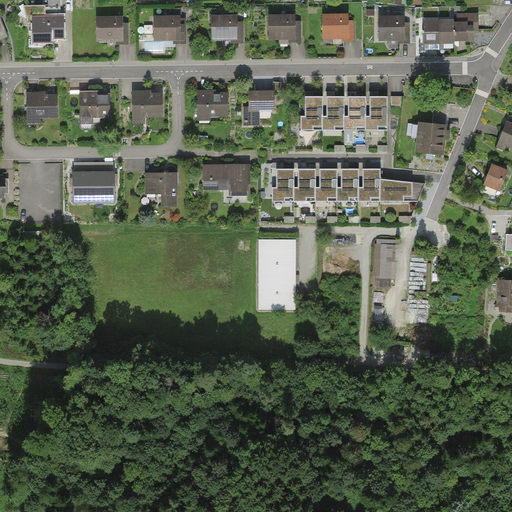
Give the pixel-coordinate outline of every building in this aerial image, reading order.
[(454,15),(454,21),(424,22),(424,44),(431,43),(444,43),(455,43),(455,41),(461,40),(475,40),(474,30),(479,30),(479,15),(454,15)] [(65,17),(33,17),(33,43),(52,43),(52,38),(65,38),(65,17)] [(151,18),(151,41),(172,41),(172,45),(184,45),(183,23),(178,23),(178,17),(151,18)] [(208,18),(209,41),(230,41),(230,45),(242,45),(241,23),(236,23),(236,17),(208,18)] [(266,17),(267,41),(287,40),(287,44),(299,44),(299,23),(294,23),(293,17),(266,17)] [(320,17),(321,41),(342,40),(342,44),(354,44),(353,23),(348,23),(348,17),(320,17)] [(94,20),(94,43),(115,43),(115,46),(127,46),(126,25),(121,25),(121,19),(94,20)] [(377,19),(377,43),(398,42),(398,46),(410,46),(409,25),(404,25),(404,19),(377,19)] [(275,91),(249,92),(250,107),(244,107),(244,126),(261,126),(261,111),(275,111),(275,91)] [(229,92),(199,93),(199,115),(229,115),(229,92)] [(108,93),(78,94),(79,125),(91,125),(91,119),(108,119),(108,93)] [(160,93),(131,93),(131,124),(144,124),(144,118),(161,118),(160,93)] [(57,95),(28,95),(28,117),(57,117),(57,95)] [(305,116),(301,116),(301,130),(388,131),(388,96),(370,96),(370,106),(370,116),(366,116),(366,96),(348,96),(348,105),(348,116),(344,116),(344,97),(327,97),(327,106),(327,116),(322,116),(322,97),(305,97),(305,105),(305,116)] [(444,155),(447,125),(420,122),(417,152),(430,153),(444,155)] [(511,124),(505,122),(495,149),(503,153),(505,149),(511,151),(511,124)] [(247,167),(203,166),(202,193),(226,193),(226,197),(246,198),(247,167)] [(490,166),(481,187),(497,194),(505,172),(490,166)] [(277,188),(273,188),(273,202),(403,201),(402,196),(413,197),(413,182),(392,180),(382,179),(381,169),(364,169),(364,178),(364,187),(360,187),(360,169),(342,169),(342,178),(342,187),(338,187),(338,169),(320,169),(320,178),(320,187),(316,187),(316,169),(299,169),(299,178),(299,188),(294,188),(294,169),(277,169),(277,178),(277,188)] [(92,197),(92,173),(73,173),(74,197),(92,197)] [(114,196),(114,173),(92,173),(92,197),(114,196)] [(175,208),(175,175),(144,175),(144,199),(158,199),(158,209),(175,208)] [(297,239),(259,239),(259,309),(296,309),(297,239)] [(396,244),(382,244),(381,279),(396,279),(396,244)] [(511,307),(511,282),(497,282),(496,307),(499,307),(499,312),(511,313),(511,307)]
